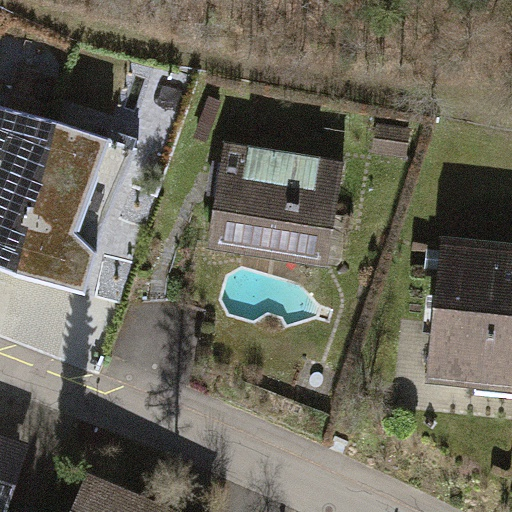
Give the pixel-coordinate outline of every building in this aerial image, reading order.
[(0,269),(17,277),(58,122),(0,106),(0,269)] [(409,124),(374,119),(369,148),(404,153),(409,124)] [(136,149),(58,122),(17,277),(85,295),(106,225),(136,149)] [(341,164),(228,147),(213,241),(310,256),(317,213),(333,215),(341,164)] [(511,254),(444,248),(431,376),(511,383),(511,254)] [(0,443),(0,502),(18,449),(0,443)] [(168,511),(89,478),(74,511),(168,511)]
